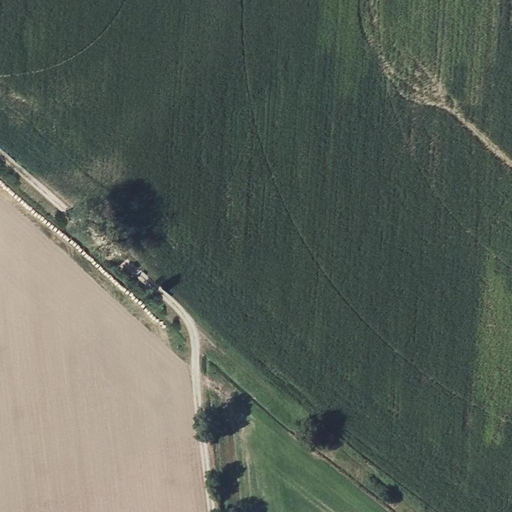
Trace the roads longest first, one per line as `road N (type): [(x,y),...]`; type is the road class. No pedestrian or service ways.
road 1 (track): [(0,154),(413,511)]
road 2 (track): [(209,511),(187,321)]
